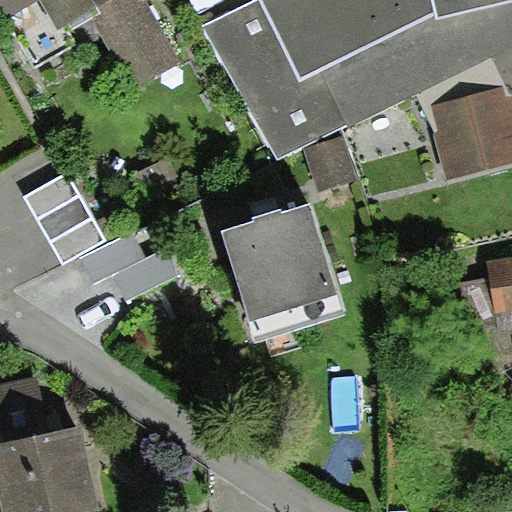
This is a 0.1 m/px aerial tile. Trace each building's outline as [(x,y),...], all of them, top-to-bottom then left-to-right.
[(144,0),(0,0),(0,3),(37,66),(71,46),(64,34),(96,15),(138,87),(181,62),(144,0)] [(511,0),(257,0),(206,28),(277,160),(347,124),(321,70),(436,14),(438,19),(511,0)] [(436,14),(321,70),(347,124),(349,130),(511,47),(511,0),(438,19),(436,14)] [(430,106),(451,182),(511,164),(511,103),(507,85),(430,106)] [(344,137),(305,149),(319,190),(358,177),(344,137)] [(67,175),(26,198),(63,263),(103,240),(67,175)] [(218,230),(253,340),(345,310),(310,202),(281,211),(279,205),(267,209),(250,215),(252,219),(218,230)] [(135,232),(83,258),(95,282),(117,272),(129,297),(181,271),(168,245),(146,256),(135,232)] [(511,265),(496,268),(503,309),(511,307),(511,265)] [(0,384),(0,489),(5,511),(88,511),(103,509),(83,424),(52,431),(39,375),(0,384)]
